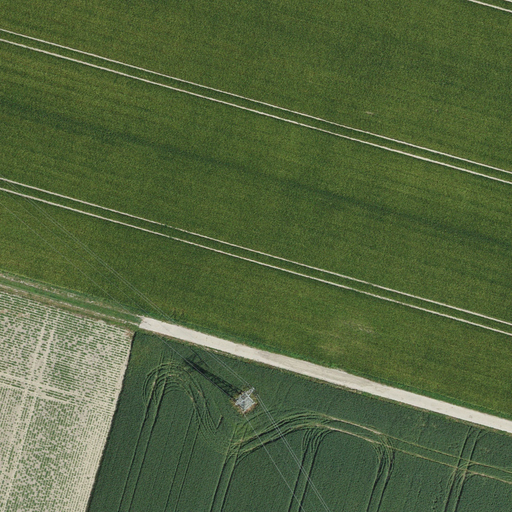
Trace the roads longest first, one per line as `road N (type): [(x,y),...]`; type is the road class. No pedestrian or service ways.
road 1 (track): [(511,428),(144,324)]
road 2 (track): [(0,283),(144,324)]
